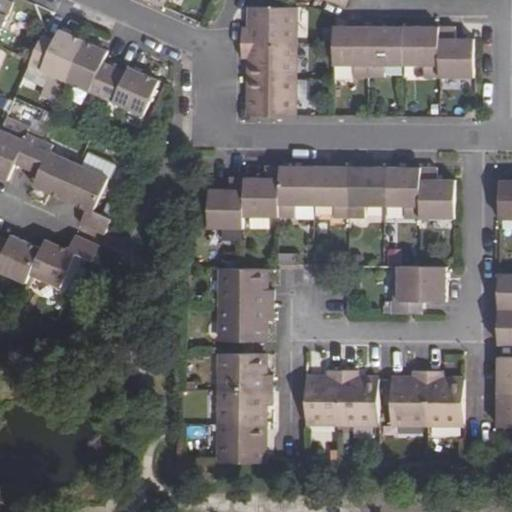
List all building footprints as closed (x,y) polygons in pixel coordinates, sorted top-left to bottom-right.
[(0,0),(0,35),(15,3),(7,0),(0,0)] [(298,44),(298,7),(282,7),(254,7),(253,28),(244,28),(244,43),(298,44)] [(356,77),(372,77),(372,27),(357,26),(337,26),(337,44),(337,65),(356,65),(356,77)] [(388,66),(407,66),(407,27),(390,27),(372,27),(372,77),(388,77),(388,66)] [(427,78),(443,78),(443,27),(426,27),(407,27),(407,66),(427,67),(427,78)] [(478,78),(478,39),(458,39),(458,27),(443,27),(443,78),(478,78)] [(86,40),(62,29),(57,41),(45,35),(31,64),(68,80),(86,40)] [(110,51),(86,40),(68,80),(104,97),(117,68),(105,62),(110,51)] [(297,80),(298,44),(244,43),(244,58),(253,58),(253,80),(297,80)] [(146,116),(162,81),(131,67),(128,73),(117,68),(104,97),(146,116)] [(297,80),(253,80),(253,117),(297,117),(297,80)] [(27,140),(3,129),(0,135),(0,176),(9,181),(18,164),(30,169),(43,140),(30,135),(27,140)] [(56,146),(43,140),(30,169),(40,174),(36,186),(65,199),(81,164),(54,152),(56,146)] [(111,177),(81,164),(65,199),(89,210),(83,223),(107,235),(114,219),(97,211),(111,177)] [(282,217),(282,167),(266,167),(266,178),(246,178),(245,217),(282,217)] [(297,206),(316,206),(317,167),(299,167),(282,167),(282,217),(297,217),(297,206)] [(336,218),(352,218),(353,167),(334,167),(317,167),(316,206),(336,206),(336,218)] [(368,206),(387,206),(388,168),(370,167),(353,167),(352,218),(368,218),(368,206)] [(407,218),(422,218),(423,168),(403,168),(388,168),(387,206),(407,206),(407,218)] [(457,218),(457,180),(439,180),(439,168),(423,168),(422,218),(457,218)] [(245,217),(246,178),(230,178),(230,191),(211,190),(211,209),(211,229),(245,229),(245,217)] [(511,218),(511,180),(502,180),(502,219),(511,218)] [(245,240),(245,229),(211,229),(211,240),(245,240)] [(32,274),(44,248),(14,235),(11,240),(0,235),(0,270),(28,282),(32,274)] [(101,247),(78,236),(71,250),(48,240),(44,248),(32,274),(62,287),(78,254),(95,261),(101,247)] [(449,289),(450,266),(401,265),(401,302),(387,301),(387,314),(424,314),(424,301),(449,302),(449,289)] [(268,280),(269,269),(225,269),(225,305),(277,305),(277,290),(268,290),(268,280)] [(511,274),(502,274),(502,291),(502,310),(511,310),(511,274)] [(277,321),(277,305),(225,305),(224,341),(268,342),(268,333),(268,321),(277,321)] [(511,345),(511,310),(502,310),(502,327),(501,345),(511,345)] [(276,390),(276,376),(267,376),(267,366),(267,355),(224,354),(224,390),(276,390)] [(511,357),(501,357),(501,376),(501,394),(511,393),(511,357)] [(346,371),(331,371),(331,378),(319,378),(309,378),(309,423),(346,424),(346,371)] [(346,424),(381,424),(381,380),(370,380),(361,380),(361,371),(346,371),(346,424)] [(395,424),(430,424),(431,371),(415,371),(415,380),(406,380),(395,380),(395,424)] [(430,424),(466,424),(466,381),(451,380),(445,380),(445,371),(431,371),(430,424)] [(276,407),(276,390),(224,390),(224,426),(267,426),(267,415),(267,407),(276,407)] [(511,393),(501,394),(501,412),(501,428),(511,428),(511,393)] [(267,442),(267,426),(224,426),(224,463),(267,463),(267,442)]
